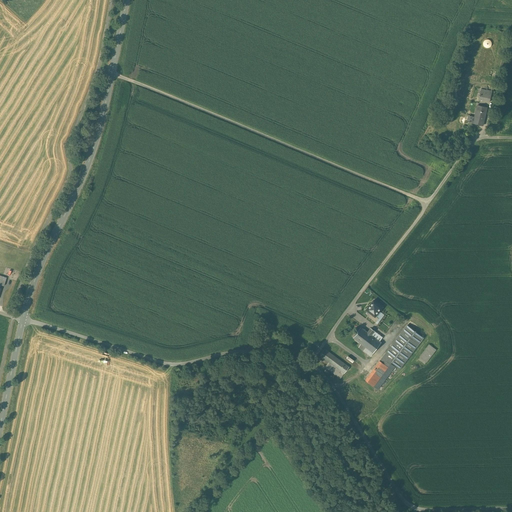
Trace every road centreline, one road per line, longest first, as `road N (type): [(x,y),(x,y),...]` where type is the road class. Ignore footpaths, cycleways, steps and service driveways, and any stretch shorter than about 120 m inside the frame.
road 1 (unclassified): [(430,200),(111,73)]
road 2 (unclassified): [(22,319),(171,364),(245,351),(308,363)]
road 3 (unclassified): [(308,363),(334,388),(405,503),(511,507)]
road 4 (secondary): [(111,73),(94,146),(22,319)]
road 5 (unclassified): [(430,200),(308,363)]
